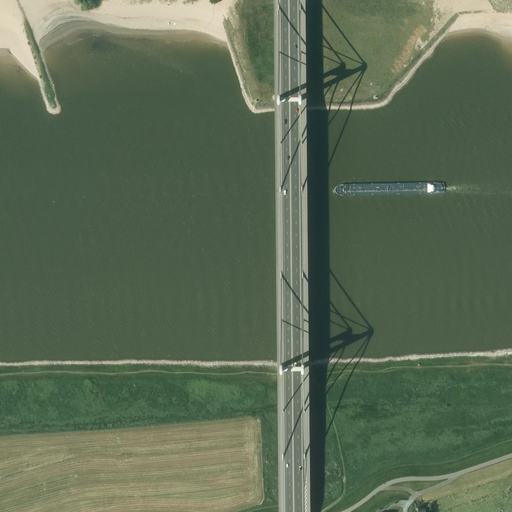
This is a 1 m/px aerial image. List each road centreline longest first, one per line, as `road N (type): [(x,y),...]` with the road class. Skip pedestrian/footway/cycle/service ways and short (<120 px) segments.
road 1 (unclassified): [(308,511),(303,0)]
road 2 (unclassified): [(276,0),(281,511)]
road 3 (trunk): [(299,511),(294,0)]
road 4 (trunk): [(285,0),(289,511)]
road 5 (unclassified): [(345,511),(398,479),(436,479),(511,455)]
road 6 (track): [(321,391),(344,476),(340,499),(322,511)]
